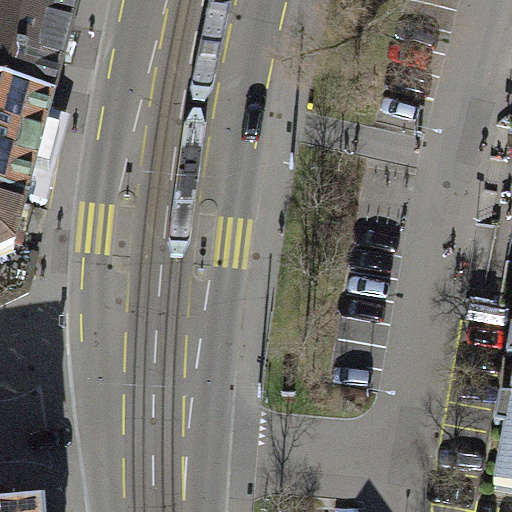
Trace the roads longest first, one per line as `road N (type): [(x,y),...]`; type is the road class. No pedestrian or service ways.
road 1 (residential): [(154,435),(404,453),(449,184),(495,0)]
road 2 (secondary): [(203,0),(163,234),(154,435)]
road 3 (residential): [(154,435),(61,424),(0,429)]
